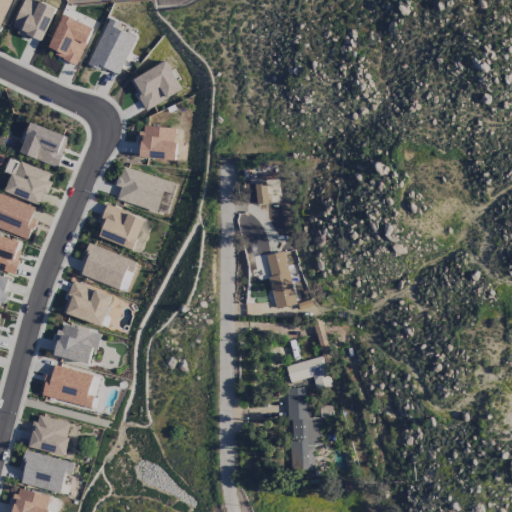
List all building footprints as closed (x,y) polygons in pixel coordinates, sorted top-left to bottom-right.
[(0,0),(0,25),(11,0),(0,0)] [(55,9),(33,0),(23,0),(11,29),(41,41),(55,9)] [(53,55),(76,65),(92,27),(62,14),(48,47),(56,50),(53,55)] [(120,30),(123,25),(108,18),(88,62),(118,76),(135,37),(120,30)] [(145,110),(183,89),(166,60),(129,81),(145,110)] [(65,135),(30,122),(19,153),(57,167),(63,153),(59,152),(65,135)] [(177,128),(141,125),(139,158),(175,160),(177,128)] [(7,192),(42,205),(53,174),(18,162),(7,192)] [(172,182),(122,166),(115,186),(120,187),(116,200),(156,213),(163,191),(169,193),(172,182)] [(253,182),(256,204),(268,203),(265,181),(253,182)] [(36,207),(0,193),(0,228),(28,239),(36,220),(31,219),(36,207)] [(134,249),(145,218),(105,205),(98,227),(102,228),(99,237),(134,249)] [(0,269),(14,272),(22,240),(0,235),(0,269)] [(78,275),(119,290),(121,284),(127,286),(137,261),(90,244),(78,275)] [(282,251),(266,255),(271,276),(268,277),(276,309),(295,303),(282,251)] [(0,308),(2,309),(10,278),(0,275),(0,308)] [(103,325),(112,294),(72,282),(62,313),(103,325)] [(91,365),(99,334),(61,324),(53,355),(91,365)] [(284,366),(289,382),(311,376),(315,390),(331,385),(321,355),(284,366)] [(92,407),(99,375),(54,366),(51,375),(45,374),(41,396),(92,407)] [(306,386),(285,388),(287,420),(291,419),(292,441),(289,441),(290,470),(313,469),(312,445),(321,444),(320,417),(308,417),(306,386)] [(63,456),(71,423),(36,414),(28,447),(63,456)] [(74,463),(27,450),(18,482),(60,493),(65,475),(71,476),(74,463)] [(47,511),(51,495),(16,488),(11,511),(47,511)]
